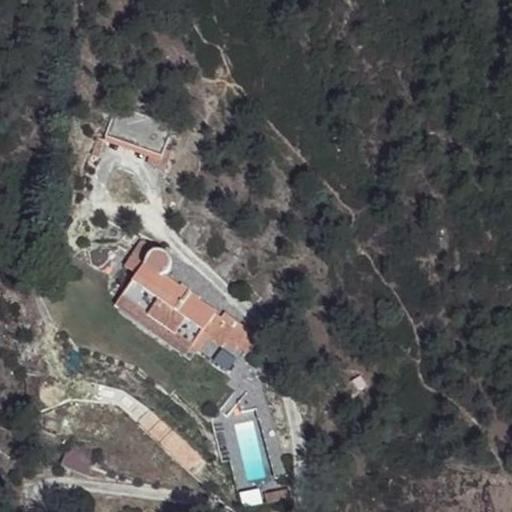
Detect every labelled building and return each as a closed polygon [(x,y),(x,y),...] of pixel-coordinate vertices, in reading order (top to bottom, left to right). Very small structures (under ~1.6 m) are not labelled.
[(172,124),(117,110),(107,143),(162,159),(172,124)] [(342,137),(333,140),(338,153),(348,150),(342,137)] [(150,241),(131,267),(140,273),(147,268),(160,249),(150,241)] [(265,308),(160,249),(147,268),(214,315),(231,326),(234,318),(251,329),(265,308)] [(140,273),(123,297),(195,344),(214,315),(147,268),(140,273)] [(71,440),(62,465),(89,476),(97,452),(71,440)]
